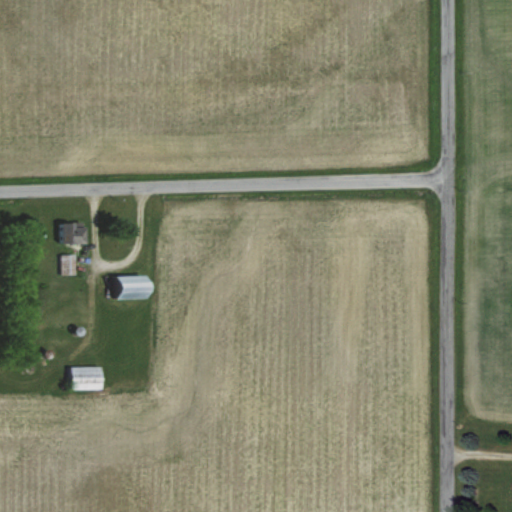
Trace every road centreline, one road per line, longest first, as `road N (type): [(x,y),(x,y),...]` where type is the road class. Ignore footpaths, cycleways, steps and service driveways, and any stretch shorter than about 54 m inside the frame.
road 1 (residential): [(442,511),(444,0)]
road 2 (residential): [(0,185),(440,178)]
